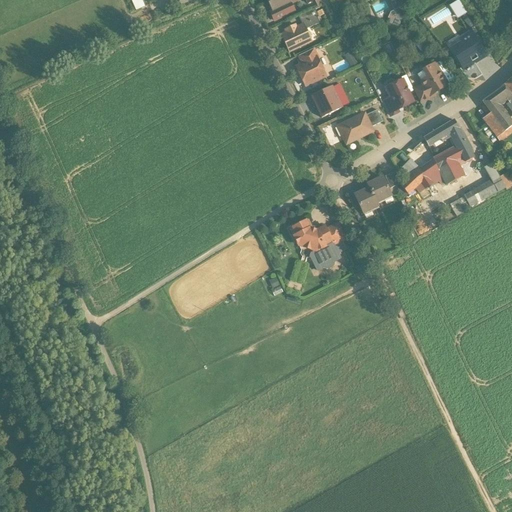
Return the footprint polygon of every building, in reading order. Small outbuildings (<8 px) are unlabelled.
[(131,0),(136,11),(145,8),(141,0),(131,0)] [(297,0),(266,0),(273,12),(270,13),(274,22),(286,16),(282,9),(298,1),(297,0)] [(386,0),(372,7),(378,19),(393,11),(387,0),(386,0)] [(428,31),(455,16),(448,4),(421,19),(428,31)] [(457,19),(464,16),(458,4),(451,8),(457,19)] [(314,10),(298,18),(302,26),(303,26),(305,31),(319,24),(317,19),(318,18),(314,10)] [(399,20),(392,17),(389,23),(391,24),(389,28),(395,30),(399,20)] [(295,27),(289,30),(290,32),(281,37),(289,53),(304,46),(304,44),(310,41),(305,31),(303,26),(302,26),(296,30),(295,27)] [(451,50),(463,72),(475,65),(486,58),(472,34),(461,40),(463,43),(451,50)] [(313,50),(298,57),(303,66),(310,63),(309,62),(317,58),(313,50)] [(303,66),(297,69),(305,87),(325,78),(316,59),(317,59),(317,58),(309,62),(310,63),(303,66)] [(475,65),(463,72),(460,73),(466,81),(474,81),(482,77),(475,65)] [(447,88),(433,66),(423,73),(423,74),(424,73),(428,79),(421,83),(420,84),(422,87),(423,87),(430,100),(434,98),(433,96),(447,88)] [(423,73),(417,77),(421,83),(428,79),(424,73),(423,74),(423,73)] [(404,87),(396,90),(394,86),(386,90),(390,100),(391,100),(397,112),(412,104),(404,87)] [(422,87),(413,91),(419,104),(430,100),(423,87),(422,87)] [(511,101),(511,97),(504,87),(498,92),(506,102),(508,104),(511,101)] [(332,88),(311,98),(321,120),(342,110),(332,88)] [(498,92),(482,104),(491,115),(505,133),(511,127),(511,126),(497,108),(506,102),(498,92)] [(390,100),(383,104),(390,118),(398,114),(397,112),(391,100),(390,100)] [(376,112),(365,117),(371,129),(382,124),(376,112)] [(505,133),(491,115),(482,121),(496,139),(505,133)] [(353,123),(352,121),(337,128),(346,146),(373,133),(371,129),(365,117),(353,123)] [(454,122),(435,134),(440,141),(441,144),(451,138),(457,150),(457,149),(465,164),(473,160),(458,131),(454,122)] [(511,127),(505,133),(496,139),(499,144),(511,133),(511,125),(511,126),(511,127)] [(435,134),(423,141),(435,161),(442,157),(435,144),(440,141),(435,134)] [(457,150),(449,154),(457,168),(465,164),(457,149),(457,150)] [(435,161),(433,162),(442,179),(446,187),(463,178),(457,168),(449,154),(442,157),(435,161)] [(433,162),(420,171),(408,181),(400,189),(407,196),(420,184),(425,191),(442,179),(433,162)] [(397,172),(384,178),(390,190),(402,184),(397,172)] [(369,190),(354,197),(363,215),(378,208),(376,204),(391,197),(382,179),(367,186),(369,190)] [(499,179),(464,198),(469,209),(504,190),(499,179)] [(464,204),(452,211),(456,218),(468,211),(464,204)] [(309,230),(305,222),(293,229),(296,236),(294,238),(298,247),(301,246),(302,248),(311,251),(314,250),(315,252),(316,253),(332,244),(326,231),(324,229),(317,233),(309,230)] [(337,226),(326,231),(332,244),(333,247),(341,243),(345,241),(337,226)] [(332,244),(316,253),(315,252),(311,254),(309,258),(317,272),(323,269),(324,266),(324,265),(326,263),(327,263),(330,262),(331,262),(334,263),(340,260),(338,255),(345,251),(341,243),(333,247),(332,244)]
